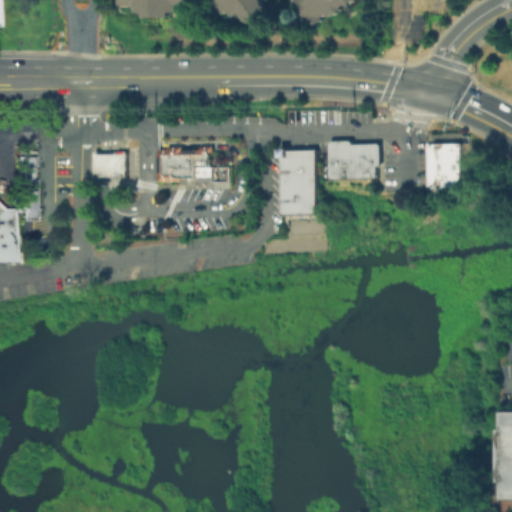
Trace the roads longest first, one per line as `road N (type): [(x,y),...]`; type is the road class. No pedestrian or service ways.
road 1 (secondary): [(429,92),(328,77),(215,77)]
road 2 (secondary): [(215,77),(62,78)]
road 3 (tertiary): [(511,3),(462,37),(429,92)]
